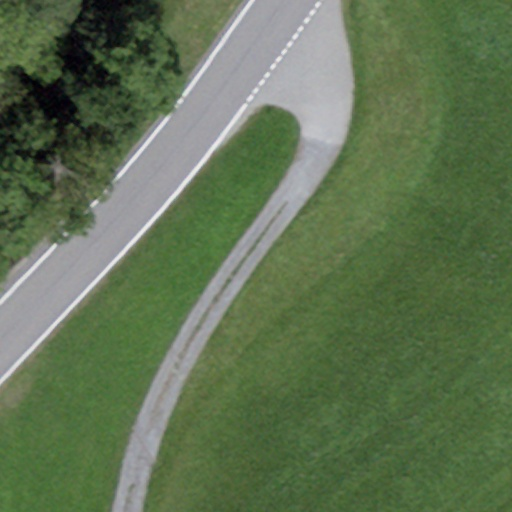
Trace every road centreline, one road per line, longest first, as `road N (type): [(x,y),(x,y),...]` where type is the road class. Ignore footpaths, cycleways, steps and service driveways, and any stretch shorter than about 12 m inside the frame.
road 1 (track): [(129,511),(172,391),(337,144),(335,101),(273,7)]
road 2 (tertiary): [(278,0),(156,168),(0,352)]
